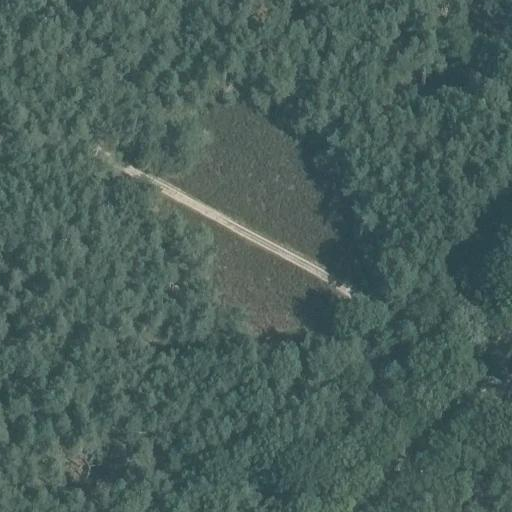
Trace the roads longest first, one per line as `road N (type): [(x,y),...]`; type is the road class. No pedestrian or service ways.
road 1 (track): [(443,340),(295,264),(103,141),(0,136)]
road 2 (track): [(370,511),(511,359)]
